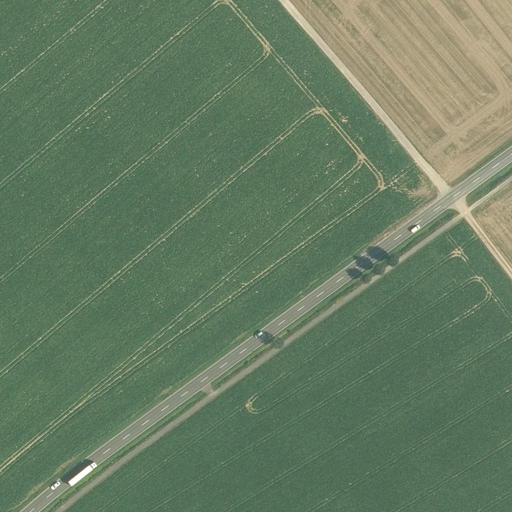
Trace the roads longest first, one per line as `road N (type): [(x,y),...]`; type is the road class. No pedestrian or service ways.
road 1 (primary): [(28,511),(511,155)]
road 2 (track): [(282,0),(511,272)]
